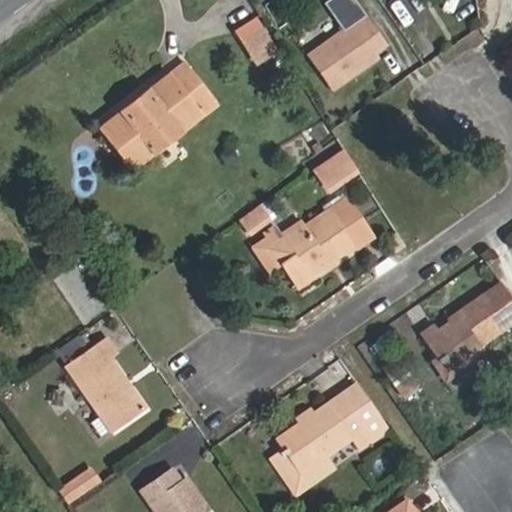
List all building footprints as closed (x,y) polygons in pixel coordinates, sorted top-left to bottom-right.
[(384,44),(363,12),(305,52),(328,87),(353,70),(375,55),(372,51),(384,44)] [(258,17),(238,30),(251,51),(271,38),(258,17)] [(259,63),(279,50),(271,38),(251,51),(259,63)] [(357,77),(374,66),(375,55),(353,70),(357,77)] [(191,65),(187,59),(173,70),(176,75),(191,65)] [(176,75),(173,70),(99,125),(132,171),(206,116),(202,110),(215,101),(191,65),(176,75)] [(206,116),(219,106),(215,101),(202,110),(206,116)] [(333,193),(359,175),(349,158),(322,177),(333,193)] [(344,195),(329,205),(333,211),(355,244),(357,246),(372,236),(344,195)] [(272,215),(263,202),(239,219),(247,231),(272,215)] [(334,258),(355,244),(333,211),(310,228),(305,221),(271,245),(266,238),(256,245),(272,268),(282,262),(296,283),(319,267),(323,265),(334,258)] [(327,271),(338,265),(334,258),(323,265),(327,271)] [(300,290),(324,273),(319,267),(296,283),(300,290)] [(479,342),(511,320),(511,305),(496,284),(446,318),(448,323),(435,332),(428,329),(420,335),(439,362),(447,357),(456,371),(485,351),(479,342)] [(114,356),(102,340),(63,367),(109,434),(143,412),(108,360),(114,356)] [(431,368),(440,381),(456,371),(447,357),(439,362),(431,368)] [(367,402),(355,386),(343,394),(354,410),(367,402)] [(353,453),(387,431),(367,402),(354,410),(343,394),(311,416),(298,425),(275,440),(281,450),(271,458),(288,483),(347,443),(353,453)] [(306,409),(293,418),(298,425),(311,416),(306,409)] [(60,484),(69,499),(103,480),(94,464),(60,484)] [(181,485),(173,473),(142,493),(154,511),(208,511),(187,481),(181,485)] [(388,511),(418,511),(409,497),(388,511)]
